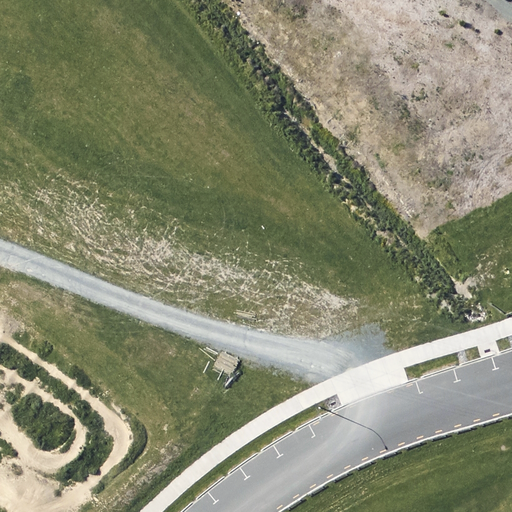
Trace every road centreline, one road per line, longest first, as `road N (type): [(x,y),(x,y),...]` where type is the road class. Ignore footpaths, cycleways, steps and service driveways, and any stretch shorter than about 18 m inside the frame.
road 1 (track): [(385,425),(373,387),(360,375),(213,335),(0,250)]
road 2 (residential): [(234,511),(345,442),(511,386)]
